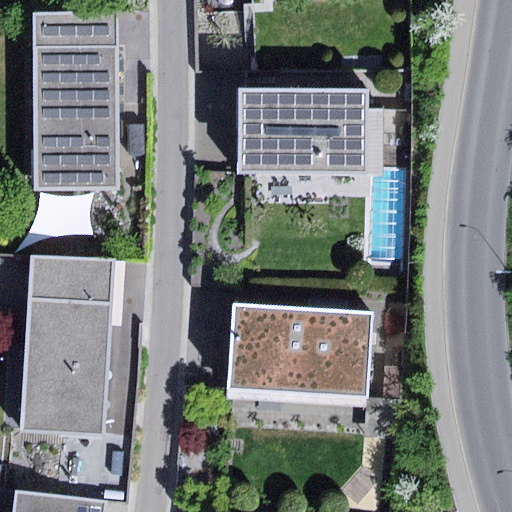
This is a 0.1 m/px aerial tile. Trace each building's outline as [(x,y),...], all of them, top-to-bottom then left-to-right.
[(119,13),(34,15),(37,190),(121,188),(119,13)] [(365,90),(239,90),(239,175),(365,174),(365,112),(365,90)] [(385,112),(365,112),(365,174),(385,175),(385,112)] [(112,261),(31,257),(22,431),(103,435),(112,261)] [(373,311),(233,304),(229,390),(369,396),(373,311)] [(104,511),(105,503),(16,492),(13,511),(104,511)]
